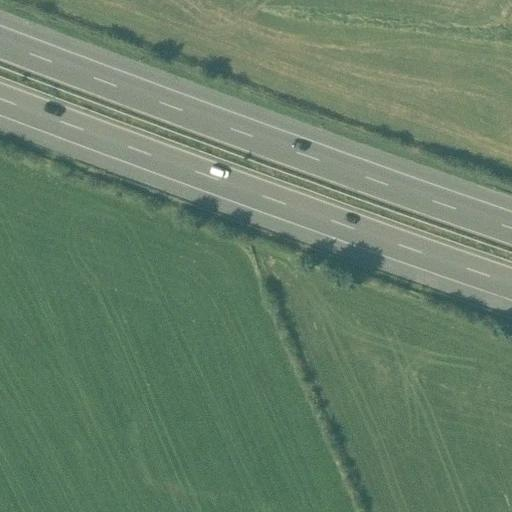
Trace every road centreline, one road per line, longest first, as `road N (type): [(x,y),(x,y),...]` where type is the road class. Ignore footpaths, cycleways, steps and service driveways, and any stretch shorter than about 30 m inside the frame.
road 1 (motorway): [(0,93),(158,157),(511,279)]
road 2 (motorway): [(511,211),(0,27)]
